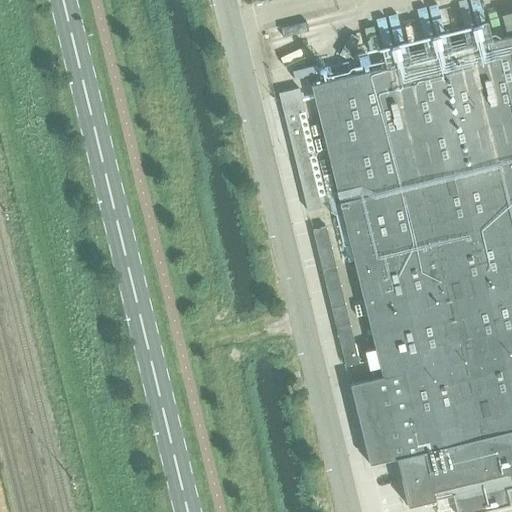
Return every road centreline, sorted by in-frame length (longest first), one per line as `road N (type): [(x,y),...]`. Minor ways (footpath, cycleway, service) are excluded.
road 1 (secondary): [(188,511),(63,0)]
road 2 (unclassified): [(348,511),(223,0)]
